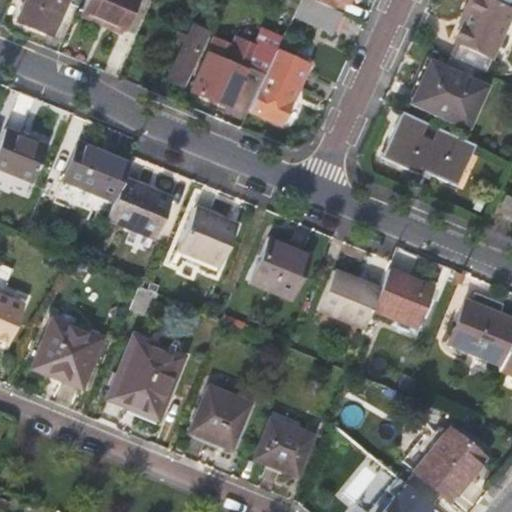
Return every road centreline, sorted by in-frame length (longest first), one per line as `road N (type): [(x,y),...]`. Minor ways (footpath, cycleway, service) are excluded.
road 1 (residential): [(0,55),(315,189)]
road 2 (residential): [(0,398),(281,511)]
road 3 (residential): [(315,189),(511,276)]
road 4 (residential): [(315,189),(401,0)]
